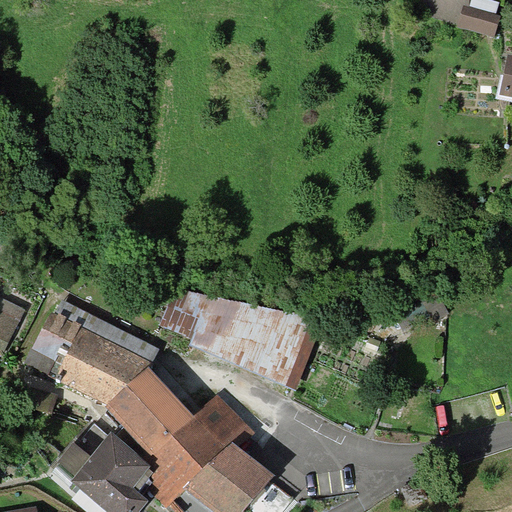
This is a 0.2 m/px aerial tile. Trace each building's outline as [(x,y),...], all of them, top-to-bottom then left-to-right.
[(464,5),(458,28),(495,38),(501,16),(464,5)] [(511,57),(508,57),(500,97),(511,99),(511,57)] [(0,355),(2,356),(24,311),(0,299),(0,355)] [(161,351),(62,301),(55,316),(51,315),(27,365),(58,383),(110,407),(150,372),(155,367),(153,365),(161,351)] [(210,303),(192,347),(296,390),(323,322),(210,303)] [(170,305),(162,327),(189,338),(197,316),(170,305)] [(116,441),(143,464),(193,419),(150,372),(110,407),(106,411),(124,430),(116,441)] [(26,385),(20,405),(53,415),(59,396),(26,385)] [(193,419),(143,464),(155,475),(150,481),(153,484),(148,489),(166,508),(185,490),(230,448),(235,452),(256,434),(218,397),(193,419)] [(77,479),(73,483),(106,511),(142,511),(149,505),(138,495),(150,481),(155,475),(143,464),(116,441),(112,437),(93,460),(77,479)] [(58,463),(77,479),(93,460),(74,445),(58,463)] [(235,452),(230,448),(185,490),(214,511),(244,511),(248,509),(271,486),(275,482),(235,452)] [(271,486),(248,509),(251,511),(285,511),(293,504),(271,486)]
